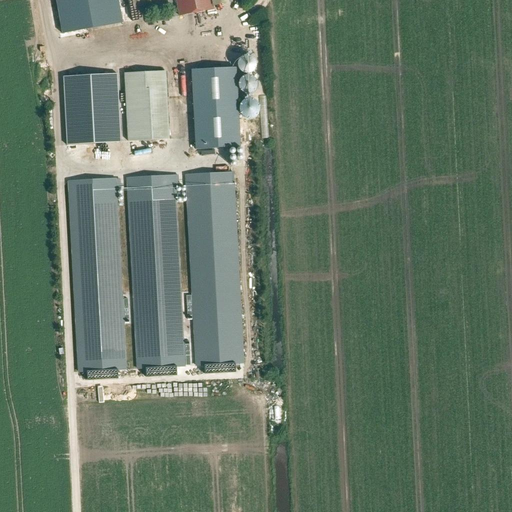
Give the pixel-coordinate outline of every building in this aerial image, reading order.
[(56,0),(62,34),(86,30),(80,0),(56,0)] [(136,16),(132,0),(118,0),(122,18),(136,16)] [(176,0),(179,16),(213,10),(211,0),(176,0)] [(255,67),(255,66),(255,65),(255,64),(255,63),(254,61),(254,60),(253,59),(252,58),(251,57),(250,57),(249,57),(248,56),(246,56),(245,56),(244,56),(242,57),(241,58),(240,59),(239,60),(238,61),(237,63),(237,64),(237,65),(237,66),(237,67),(237,68),(238,68),(238,69),(238,70),(239,70),(239,71),(240,72),(242,73),(243,74),(245,74),(246,74),(248,74),(249,74),(251,73),(252,72),(253,72),(254,70),(254,69),(255,68),(255,67)] [(236,67),(228,68),(191,70),(195,150),(240,147),(237,87),(236,67)] [(128,142),(168,140),(164,71),(124,73),(128,142)] [(66,146),(121,143),(117,74),(63,77),(66,146)] [(258,87),(258,85),(258,83),(258,82),(257,80),(256,79),(255,78),(254,78),(252,77),(251,76),(249,76),(248,76),(247,77),(245,77),(244,78),(243,79),(242,80),(241,81),(241,82),(240,84),(240,85),(240,87),(241,89),(241,90),(242,91),(243,92),(244,93),(245,93),(246,94),(248,94),(249,95),(251,94),(252,94),(253,94),(254,93),(256,92),(256,91),(257,90),(258,89),(258,87)] [(205,374),(236,373),(235,364),(243,364),(233,173),(186,175),(196,366),(204,366),(205,374)] [(176,367),(184,367),(175,187),(179,187),(178,176),(127,179),(137,369),(145,369),(146,378),(177,376),(176,367)] [(87,381),(118,379),(118,370),(126,370),(115,179),(69,182),(79,372),(87,372),(87,381)]
